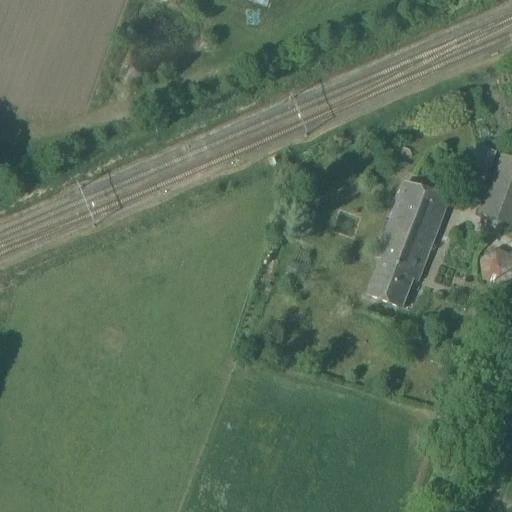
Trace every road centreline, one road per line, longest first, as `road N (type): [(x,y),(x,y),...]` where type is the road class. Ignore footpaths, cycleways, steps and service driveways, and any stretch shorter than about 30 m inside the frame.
road 1 (track): [(0,137),(106,116),(395,0)]
road 2 (track): [(438,511),(511,318)]
